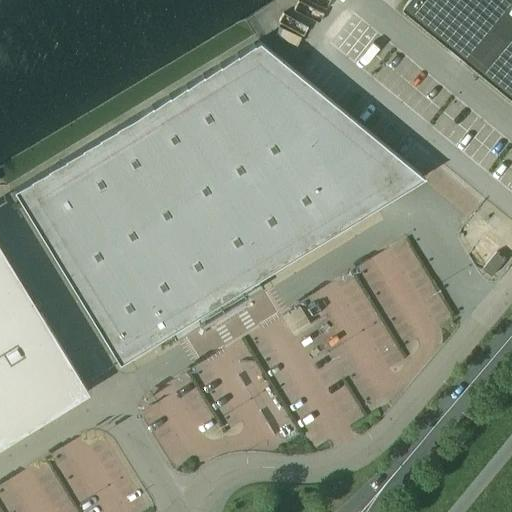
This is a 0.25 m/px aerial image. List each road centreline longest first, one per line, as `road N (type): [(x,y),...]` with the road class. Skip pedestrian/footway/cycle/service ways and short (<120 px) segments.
road 1 (unclassified): [(180,511),(236,470),(316,469),(353,457),(388,429),(511,284)]
road 2 (secondary): [(400,467),(511,339)]
road 3 (unclassified): [(178,511),(114,397)]
